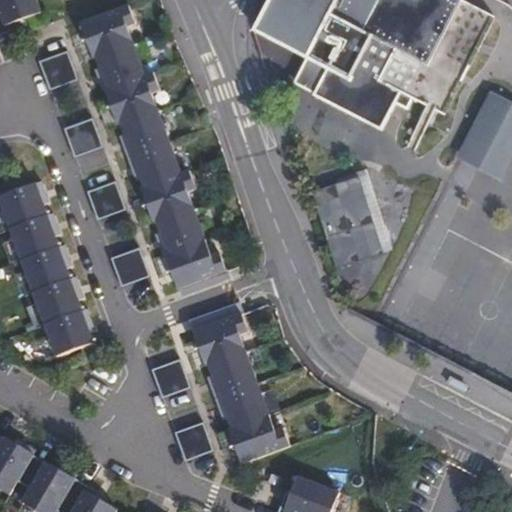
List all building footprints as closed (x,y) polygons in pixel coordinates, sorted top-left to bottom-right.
[(33,0),(0,0),(0,21),(5,35),(41,21),(33,0)] [(267,34),(307,56),(297,75),(317,84),(312,96),(384,132),(397,106),(412,112),(413,99),(446,116),(463,84),(461,83),(497,19),(463,1),(464,0),(273,0),(262,22),(267,34)] [(122,17),(80,31),(92,65),(97,63),(130,51),(134,49),(122,17)] [(0,63),(18,59),(12,37),(0,39),(0,63)] [(130,51),(97,63),(108,97),(142,85),(130,51)] [(68,56),(41,66),(51,92),(77,83),(68,56)] [(105,99),(115,128),(120,126),(154,113),(157,112),(146,84),(142,85),(108,97),(105,99)] [(511,158),(511,105),(494,97),(463,158),(502,178),(511,158)] [(154,113),(120,126),(133,159),(166,145),(154,113)] [(93,121),(66,131),(75,158),(103,148),(93,121)] [(133,159),(145,190),(179,176),(166,145),(133,159)] [(140,192),(152,225),(155,224),(192,210),(195,209),(181,175),(179,176),(145,190),(140,192)] [(116,183),(89,193),(99,221),(126,211),(116,183)] [(35,186),(0,198),(0,203),(10,232),(46,218),(35,186)] [(192,210),(155,224),(169,260),(205,246),(192,210)] [(46,218),(10,232),(21,265),(57,251),(46,218)] [(178,295),(220,278),(209,245),(205,246),(169,260),(165,261),(178,295)] [(57,251),(21,265),(33,300),(69,286),(57,251)] [(140,252),(113,262),(123,289),(150,279),(140,252)] [(69,286),(33,300),(43,331),(80,317),(69,286)] [(80,317),(43,331),(55,363),(92,351),(80,317)] [(234,325),(195,339),(205,370),(209,368),(244,355),(247,354),(234,325)] [(209,368),(219,398),(256,386),(244,355),(209,368)] [(181,363),(153,373),(163,400),(191,390),(181,363)] [(256,386),(219,398),(230,429),(266,416),(256,386)] [(224,432),(239,466),(281,451),(269,414),(266,416),(230,429),(224,432)] [(204,425),(176,436),(186,463),(214,453),(204,425)] [(34,456),(6,438),(0,448),(0,492),(9,498),(19,482),(34,456)] [(47,463),(34,456),(19,482),(31,488),(47,463)] [(59,511),(77,481),(47,463),(31,488),(21,505),(32,511),(59,511)] [(74,511),(89,487),(77,481),(59,511),(74,511)] [(335,511),(341,497),(296,481),(286,511),(335,511)] [(114,511),(119,504),(89,487),(74,511),(114,511)]
